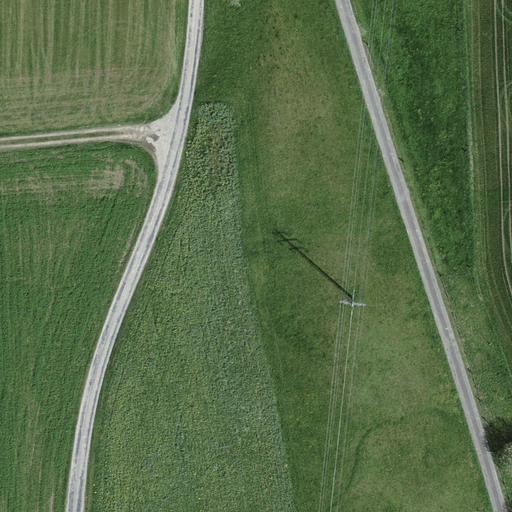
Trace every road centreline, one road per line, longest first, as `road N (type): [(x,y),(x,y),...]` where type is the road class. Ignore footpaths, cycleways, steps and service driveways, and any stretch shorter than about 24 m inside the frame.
road 1 (unclassified): [(360,0),(503,511)]
road 2 (track): [(177,129),(0,145)]
